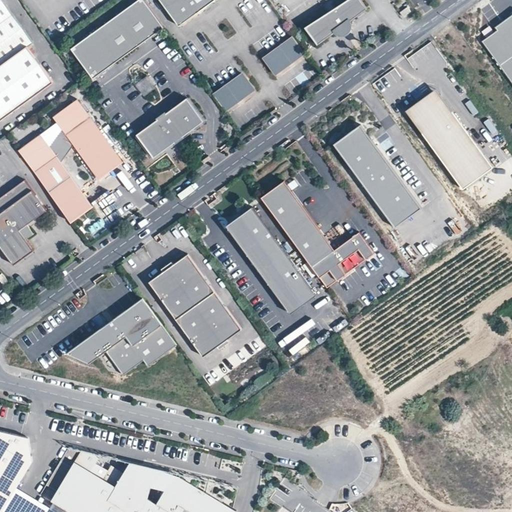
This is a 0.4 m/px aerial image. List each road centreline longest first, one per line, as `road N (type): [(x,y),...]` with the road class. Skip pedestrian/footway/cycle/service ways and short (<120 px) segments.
road 1 (residential): [(0,333),(455,0)]
road 2 (residential): [(0,379),(341,460)]
road 3 (track): [(469,511),(423,494),(381,428),(341,460)]
